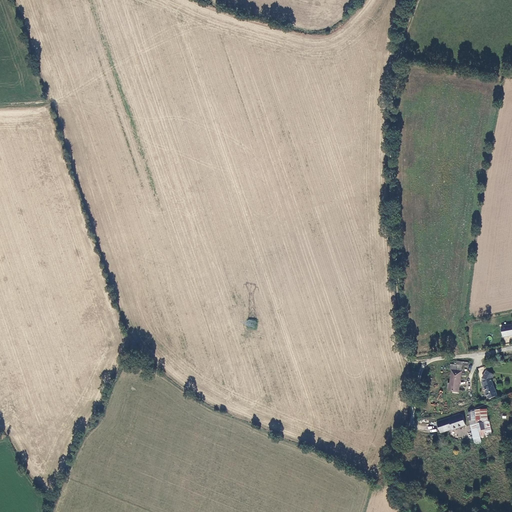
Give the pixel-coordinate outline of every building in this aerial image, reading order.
[(511,325),(502,327),(504,339),(511,336),(511,325)] [(459,393),(462,367),(462,366),(455,366),(450,365),(449,372),(453,372),(452,385),(448,385),(447,390),(451,391),(451,392),(459,393)] [(487,369),(482,376),(484,379),(482,380),(483,384),(484,383),(489,397),(497,394),(495,387),(491,377),(492,376),(494,373),(487,369)] [(471,425),(474,438),(476,444),(483,443),(481,436),(481,437),(493,434),(490,421),(487,420),(489,420),(488,409),(486,410),(475,411),(476,412),(469,412),(470,421),(471,425)] [(461,414),(437,421),(441,432),(453,429),(463,426),(462,422),(465,421),(463,415),(461,414)]
